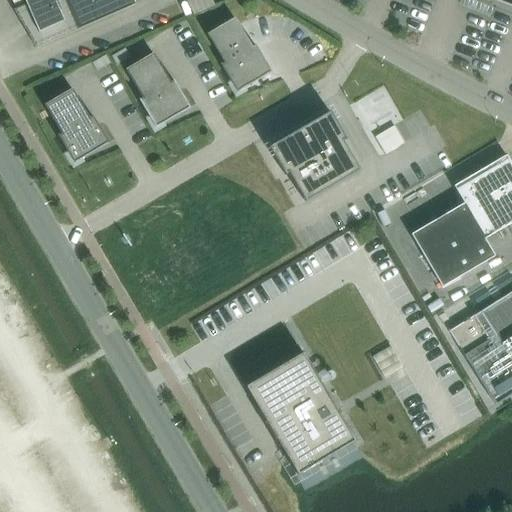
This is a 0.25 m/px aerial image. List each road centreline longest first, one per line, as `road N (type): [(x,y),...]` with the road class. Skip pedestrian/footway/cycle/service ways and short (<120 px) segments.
road 1 (unclassified): [(210,511),(0,150)]
road 2 (unclassified): [(511,111),(306,0)]
